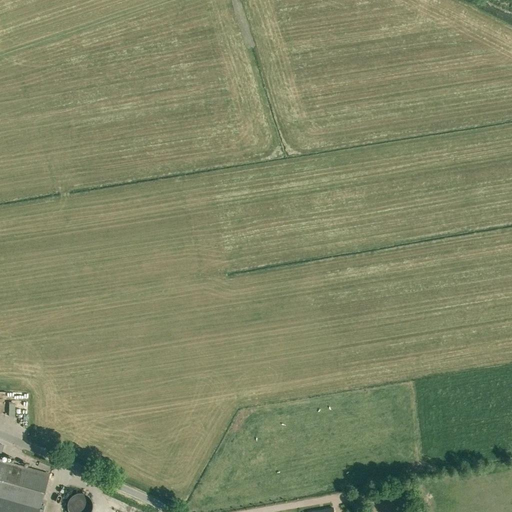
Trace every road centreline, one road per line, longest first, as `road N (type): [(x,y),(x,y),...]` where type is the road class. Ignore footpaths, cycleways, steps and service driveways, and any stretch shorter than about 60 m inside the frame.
road 1 (unclassified): [(166,511),(0,435)]
road 2 (track): [(0,54),(161,0)]
